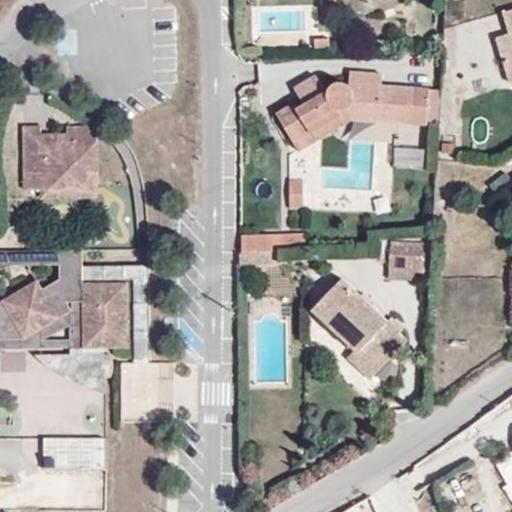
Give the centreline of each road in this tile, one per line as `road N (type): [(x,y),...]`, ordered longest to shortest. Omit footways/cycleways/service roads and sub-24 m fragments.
road 1 (residential): [(216,511),(215,0)]
road 2 (residential): [(511,373),(451,421),(290,511)]
